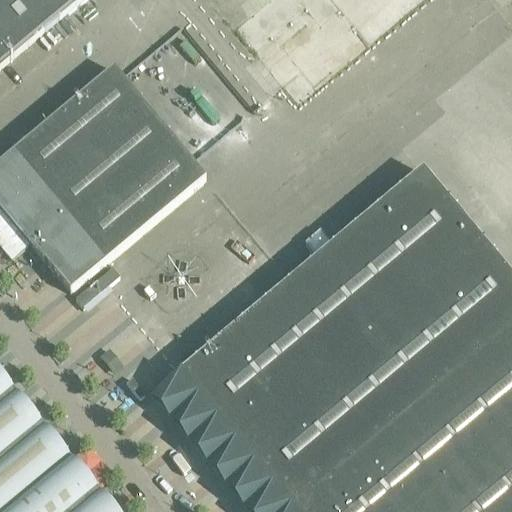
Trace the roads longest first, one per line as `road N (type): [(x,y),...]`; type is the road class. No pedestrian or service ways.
road 1 (unknown): [(246,177),(472,0)]
road 2 (unclassified): [(163,511),(0,317)]
road 3 (unknown): [(148,0),(246,177)]
road 4 (unknown): [(146,0),(0,99)]
road 5 (unknown): [(246,177),(122,268)]
